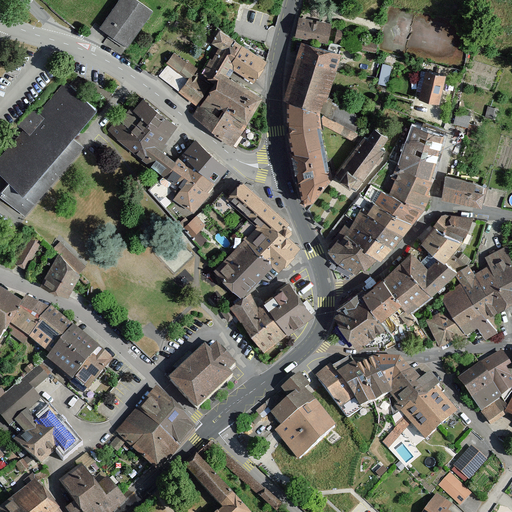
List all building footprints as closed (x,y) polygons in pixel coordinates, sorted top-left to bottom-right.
[(105,48),(122,59),(156,12),(139,0),(120,0),(100,28),(113,38),(105,48)] [(347,25),(303,20),(300,41),(305,42),(345,46),(347,25)] [(225,40),(198,72),(217,87),(225,74),(233,79),(237,70),(261,83),(271,65),(225,40)] [(345,55),(305,42),(287,102),(329,115),(345,55)] [(198,72),(175,57),(168,67),(191,82),(198,72)] [(391,84),(392,63),(383,63),(382,83),(391,84)] [(191,82),(182,93),(202,107),(217,87),(198,72),(191,82)] [(196,117),(238,145),(267,102),(233,79),(225,74),(217,87),(202,107),(196,117)] [(428,74),(423,100),(446,105),(452,79),(428,74)] [(22,131),(0,156),(0,172),(14,184),(2,197),(26,218),(85,150),(76,142),(102,113),(66,82),(39,113),(34,108),(17,127),(22,131)] [(137,94),(108,129),(170,179),(181,165),(163,151),(181,129),(137,94)] [(329,115),(287,102),(306,209),(335,181),(329,115)] [(470,125),(471,118),(457,115),(455,122),(470,125)] [(333,120),(330,127),(340,130),(343,124),(333,120)] [(374,124),(342,167),(364,182),(397,140),(374,124)] [(449,137),(417,128),(404,169),(437,182),(449,137)] [(235,170),(199,142),(181,165),(170,179),(185,190),(176,201),(198,216),(235,170)] [(437,182),(404,169),(394,195),(427,207),(437,182)] [(445,199),(489,209),(494,187),(450,177),(445,199)] [(263,230),(284,230),(289,221),(248,184),(229,202),(263,230)] [(427,207),(386,194),(380,207),(417,225),(427,207)] [(417,225),(380,207),(373,216),(363,212),(358,222),(398,249),(417,225)] [(198,216),(186,229),(197,240),(209,228),(198,216)] [(477,222),(445,217),(442,229),(476,233),(477,222)] [(385,263),(398,249),(358,222),(342,233),(385,263)] [(218,268),(246,298),(306,253),(284,230),(263,230),(218,268)] [(468,246),(438,232),(426,247),(453,269),(468,246)] [(361,277),(385,263),(342,233),(333,255),(361,277)] [(46,244),(33,236),(13,267),(26,275),(46,244)] [(511,257),(507,250),(489,260),(494,268),(511,299),(511,257)] [(417,255),(407,265),(436,298),(461,275),(453,269),(442,260),(432,270),(417,255)] [(85,274),(56,260),(43,286),(72,301),(85,274)] [(407,265),(388,283),(415,318),(436,298),(407,265)] [(511,308),(511,299),(494,268),(480,276),(475,266),(461,275),(467,284),(492,322),(511,308)] [(388,283),(367,298),(388,327),(409,312),(388,283)] [(266,304),(291,337),(317,316),(291,284),(266,304)] [(492,322),(467,284),(446,300),(452,309),(472,336),(492,322)] [(0,349),(10,336),(26,312),(0,292),(0,349)] [(365,294),(338,313),(363,350),(391,331),(388,327),(367,298),(365,294)] [(235,312),(267,355),(291,337),(266,304),(260,310),(252,299),(235,312)] [(53,313),(30,302),(26,312),(10,336),(25,347),(30,341),(53,313)] [(472,336),(452,309),(431,321),(443,346),(472,336)] [(76,330),(53,313),(30,341),(53,360),(76,330)] [(105,355),(76,330),(53,360),(80,386),(105,355)] [(203,345),(168,377),(198,409),(233,376),(230,372),(236,366),(216,344),(209,351),(203,345)] [(511,365),(504,354),(485,368),(503,402),(511,396),(511,382),(511,381),(511,379),(511,365)] [(118,367),(105,355),(80,386),(92,400),(118,367)] [(353,358),(333,367),(356,397),(368,391),(359,371),(353,358)] [(384,362),(359,371),(368,391),(378,414),(395,405),(384,362)] [(404,363),(384,362),(395,405),(426,385),(404,363)] [(333,367),(318,378),(344,412),(359,401),(356,397),(333,367)] [(485,368),(460,384),(494,431),(506,419),(498,407),(503,402),(485,368)] [(48,380),(38,369),(0,404),(0,419),(9,429),(17,423),(28,413),(44,398),(37,391),(48,380)] [(316,392),(303,376),(283,394),(291,403),(273,419),(309,460),(341,432),(310,397),(316,392)] [(462,418),(433,380),(426,385),(395,405),(433,446),(462,418)] [(0,386),(0,403),(8,396),(0,386)] [(160,394),(119,435),(158,473),(198,431),(160,394)] [(38,424),(28,413),(17,423),(30,438),(24,443),(43,465),(58,453),(67,464),(83,450),(51,413),(38,424)] [(404,420),(384,441),(391,448),(411,426),(404,420)] [(118,437),(112,446),(118,449),(124,440),(118,437)] [(454,466),(451,469),(465,481),(468,478),(469,479),(488,458),(471,444),(453,465),(454,466)] [(249,511),(201,458),(185,472),(220,511),(249,511)] [(76,511),(102,511),(124,495),(111,479),(101,487),(86,468),(63,487),(81,508),(76,511)] [(450,472),(438,484),(460,505),(472,493),(450,472)] [(55,511),(37,487),(1,511),(55,511)] [(436,492),(422,511),(452,511),(448,509),(452,503),(436,492)]
